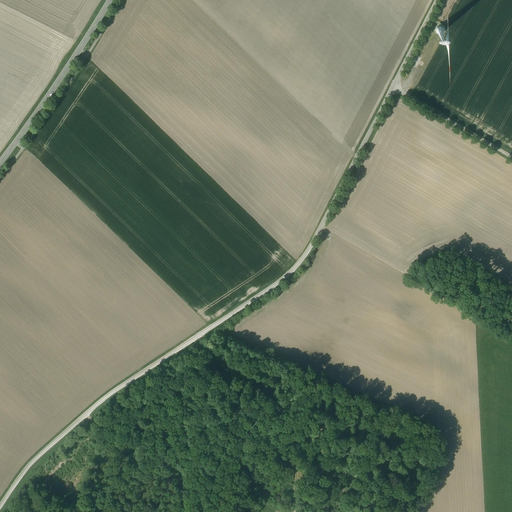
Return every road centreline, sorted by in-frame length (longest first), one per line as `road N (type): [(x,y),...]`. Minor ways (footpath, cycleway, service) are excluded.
road 1 (unclassified): [(392,87),(298,264),(115,389),(37,457),(0,505)]
road 2 (tertiary): [(109,0),(0,162)]
road 3 (unclassified): [(511,158),(392,87)]
